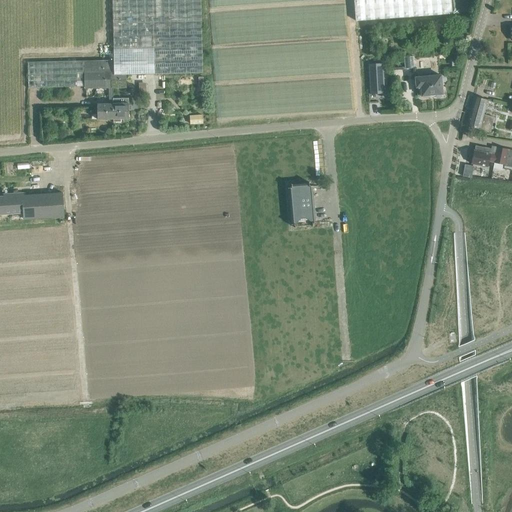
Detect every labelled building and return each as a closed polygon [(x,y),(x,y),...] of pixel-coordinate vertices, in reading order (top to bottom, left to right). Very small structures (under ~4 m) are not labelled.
[(114,62),(114,71),(126,71),(126,75),(146,74),(165,74),(203,73),(201,0),(112,0),(114,60),(114,62)] [(353,0),(355,20),(365,20),(452,13),(450,0),(353,0)] [(112,71),(114,71),(114,62),(105,63),(105,60),(84,61),(84,87),(84,88),(112,88),(112,71)] [(27,62),(28,88),(84,87),(84,61),(27,62)] [(384,92),(383,63),(382,63),(382,65),(369,65),(369,64),(368,64),(370,94),(370,93),(384,92)] [(126,88),(126,75),(126,71),(114,71),(112,71),(112,88),(126,88)] [(422,96),(435,94),(436,96),(440,96),(441,94),(442,94),(441,84),(443,83),(443,78),(441,77),(440,75),(415,78),(416,87),(421,87),(422,96)] [(474,97),(467,126),(479,129),(480,129),(490,132),(494,117),(483,114),(487,100),(474,97)] [(113,119),(129,119),(129,103),(113,104),(113,119)] [(97,119),(113,119),(113,104),(97,104),(97,119)] [(203,123),(202,115),(190,116),(190,124),(203,123)] [(489,161),(494,162),(511,166),(511,149),(497,147),(496,154),(491,153),(491,149),(475,145),(475,150),(474,150),(474,151),(471,150),(471,154),(473,155),(471,163),(480,165),(481,166),(485,167),(486,166),(488,166),(489,161)] [(463,175),(472,177),(474,165),(465,164),(463,175)] [(313,186),(313,185),(311,186),(310,184),(310,182),(309,182),(309,183),(292,184),(291,184),(292,186),(291,187),(288,188),(289,188),(292,224),(292,225),(294,225),(295,226),(295,228),(296,228),(296,226),(313,225),(313,226),(313,224),(314,223),(317,223),(313,189),(313,186)] [(62,193),(24,195),(23,195),(23,193),(9,194),(9,197),(0,197),(0,214),(23,212),(24,219),(64,217),(62,193)]
